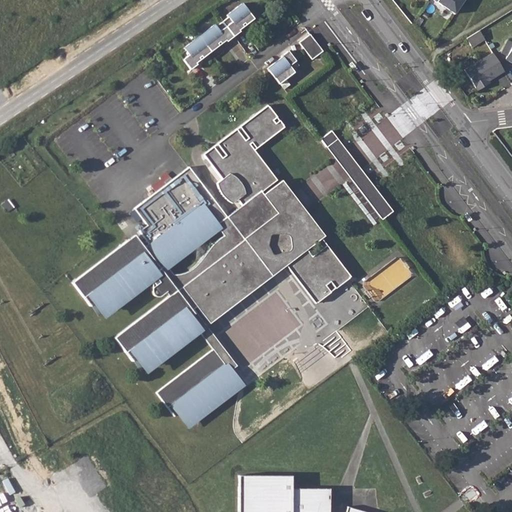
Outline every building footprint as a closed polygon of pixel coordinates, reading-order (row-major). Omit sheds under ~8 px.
[(433,0),(454,14),(463,0),(433,0)] [(226,42),(232,36),(239,31),(238,30),(243,26),(241,24),(243,23),(244,24),(252,17),(242,3),(226,15),(228,17),(221,22),(215,26),(214,24),(198,36),(209,50),(217,44),(216,43),(219,42),(220,43),(225,40),(226,42)] [(477,32),(463,40),(469,49),(483,41),(477,32)] [(309,34),(298,42),(311,59),(322,51),(309,34)] [(184,50),(178,55),(190,70),(196,64),(195,63),(200,59),(198,57),(200,56),(201,57),(209,50),(198,36),(183,48),(184,50)] [(498,55),(504,58),(510,45),(504,43),(498,55)] [(504,58),(503,60),(511,65),(511,44),(510,45),(504,58)] [(281,57),(266,68),(278,84),(293,72),(292,70),(298,65),(287,51),(280,56),(281,57)] [(502,73),(491,54),(462,72),(475,93),(484,88),(482,86),(502,73)] [(351,61),(347,64),(352,71),(356,68),(351,61)] [(113,337),(124,352),(131,361),(136,357),(142,365),(142,364),(144,367),(195,329),(184,314),(192,309),(194,307),(205,321),(207,320),(224,307),(237,298),(226,283),(258,260),(243,240),(278,214),(275,211),(278,209),(274,205),(272,206),(269,203),(261,192),(275,181),(251,149),(247,144),(250,141),(254,146),(282,125),(278,119),(274,122),(271,119),(275,116),(267,105),(239,126),(247,136),(244,139),(236,129),(216,144),(224,154),(221,157),(213,147),(203,155),(221,179),(216,183),(216,184),(217,187),(217,188),(218,191),(219,192),(220,194),(222,195),(224,198),(227,200),(229,202),(230,202),(231,203),(236,199),(241,205),(226,216),(188,167),(133,208),(146,225),(138,231),(147,244),(143,247),(133,234),(128,238),(71,282),(89,306),(94,302),(100,310),(100,309),(102,312),(151,275),(154,279),(150,282),(150,283),(150,290),(153,295),(157,296),(159,296),(164,292),(167,296),(113,337)] [(331,130),(319,139),(325,147),(336,138),(331,130)] [(336,138),(325,147),(341,168),(381,219),(392,211),(353,160),(336,138)] [(275,181),(261,192),(269,203),(272,201),(274,205),(278,209),(275,211),(278,214),(243,240),(258,260),(226,283),(237,298),(283,261),(290,256),(287,252),(286,252),(272,256),(271,255),(270,255),(270,254),(269,254),(266,247),(266,246),(266,245),(266,244),(268,237),(268,236),(269,236),(269,235),(270,235),(286,235),(287,236),(288,236),(292,234),(286,226),(300,215),(293,206),(275,181)] [(466,212),(462,215),(467,221),(471,218),(466,212)] [(268,236),(268,237),(266,244),(266,245),(266,246),(266,247),(269,254),(270,254),(270,255),(271,255),(272,256),(286,252),(287,252),(290,256),(283,261),(315,303),(349,277),(324,246),(311,256),(303,246),(316,236),(300,215),(286,226),(292,234),(288,236),(287,236),(286,235),(270,235),(269,235),(269,236),(268,236)] [(212,349),(229,371),(236,365),(192,309),(184,314),(195,329),(212,349)] [(229,371),(212,349),(155,392),(166,407),(171,403),(184,420),(184,419),(186,422),(238,384),(236,381),(236,380),(229,371)] [(238,511),(360,511),(347,507),(344,511),(328,511),(329,492),(290,491),(290,479),(239,478),(238,511)]
